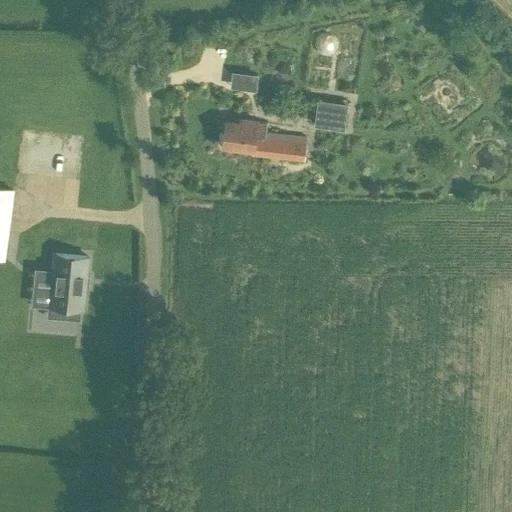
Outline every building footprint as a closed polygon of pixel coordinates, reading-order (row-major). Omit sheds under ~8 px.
[(343,43),(343,31),(324,30),(323,43),(343,43)] [(259,84),(262,67),(236,63),(233,79),(259,84)] [(332,100),(317,98),(314,125),(329,127),(332,100)] [(267,120),(240,115),(240,119),(225,118),(222,147),(255,151),(255,152),(305,157),(307,134),(266,129),(267,120)] [(83,176),(88,131),(23,123),(18,168),(83,176)] [(0,258),(4,259),(13,189),(0,186),(0,258)] [(84,306),(89,254),(53,250),(46,316),(79,319),(80,305),(84,306)]
